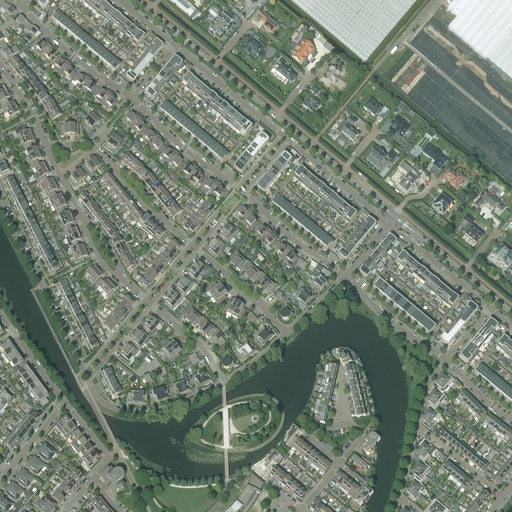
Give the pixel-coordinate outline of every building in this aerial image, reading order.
[(43,8),(44,9),(42,12),(45,15),(48,12),(47,11),(50,7),(41,0),(39,0),(37,3),(39,4),(38,5),(43,8)] [(98,0),(94,0),(89,6),(93,10),(100,1),(98,0)] [(167,0),(189,18),(196,10),(183,0),(167,0)] [(239,0),(241,1),(237,5),(238,5),(238,6),(238,7),(239,8),(240,9),(241,9),(241,8),(242,9),(246,5),(251,9),(256,3),(252,0),(239,0)] [(294,0),(364,59),(414,0),(294,0)] [(454,0),(447,8),(457,16),(470,0),(454,0)] [(511,0),(470,0),(457,16),(448,27),(511,80),(511,0)] [(97,13),(104,4),(100,1),(93,10),(97,13)] [(6,4),(1,8),(6,12),(2,17),(7,21),(4,24),(7,26),(12,19),(10,17),(15,11),(10,7),(11,7),(6,4)] [(104,4),(97,13),(101,16),(108,7),(104,4)] [(104,19),(112,11),(108,8),(108,7),(101,16),(104,19)] [(55,23),(61,15),(63,14),(59,10),(51,19),(55,23)] [(112,11),(104,19),(108,23),(116,14),(116,13),(115,14),(112,11)] [(223,32),(224,31),(223,31),(224,30),(225,30),(226,28),(227,29),(230,25),(229,25),(230,23),(233,20),(224,13),(222,16),(220,18),(220,17),(217,21),(218,21),(214,26),(213,25),(210,29),(212,30),(211,31),(212,31),(211,32),(213,34),(214,33),(214,34),(215,33),(220,37),(223,34),(222,33),(223,32)] [(269,32),(272,35),(278,28),(273,23),(274,22),(271,19),(264,13),(259,19),(266,24),(263,27),(267,30),(266,30),(266,31),(267,30),(269,32),(268,32),(269,32)] [(114,24),(120,17),(116,14),(108,23),(112,26),(114,24)] [(59,26),(65,19),(61,15),(55,23),(56,23),(59,26)] [(15,21),(12,19),(7,26),(9,29),(11,26),(16,30),(21,25),(25,28),(29,24),(25,19),(25,20),(20,16),(15,21)] [(120,17),(114,24),(118,28),(123,21),(120,17)] [(65,19),(59,26),(63,29),(69,22),(65,19)] [(120,33),(127,24),(123,21),(118,28),(116,30),(120,33)] [(69,22),(63,29),(67,32),(73,25),(69,22)] [(29,24),(25,28),(29,32),(25,38),(29,42),(38,32),(34,28),(34,27),(35,27),(29,24)] [(127,24),(120,33),(124,36),(126,34),(131,27),(127,24)] [(73,25),(67,32),(71,35),(77,28),(73,25)] [(7,26),(0,30),(0,32),(1,34),(0,34),(0,47),(1,48),(6,45),(3,40),(9,36),(6,30),(9,29),(7,26)] [(130,37),(135,30),(131,27),(126,34),(130,37)] [(77,28),(71,35),(75,39),(81,32),(77,28)] [(135,30),(130,37),(133,41),(140,33),(139,33),(135,30)] [(81,32),(75,39),(79,42),(85,35),(81,32)] [(144,37),(140,33),(133,41),(131,43),(136,46),(144,37)] [(257,56),(262,50),(263,51),(265,47),(259,42),(261,40),(255,34),(252,37),(250,40),(251,40),(246,46),(247,47),(244,51),(248,55),(252,51),(257,56)] [(85,35),(79,42),(83,45),(89,38),(85,35)] [(89,38),(83,45),(87,49),(93,42),(89,38)] [(152,45),(159,51),(163,47),(161,46),(157,42),(153,39),(149,43),(152,45)] [(39,40),(34,45),(36,48),(38,50),(36,52),(40,56),(49,47),(46,43),(44,45),(41,42),(41,43),(39,40)] [(305,59),(307,58),(306,57),(308,56),(310,54),(310,55),(311,54),(312,55),(314,55),(315,53),(315,51),(314,51),(314,50),(313,50),(314,49),(305,41),(300,47),(299,46),(299,47),(298,46),(296,46),(295,48),(295,50),(296,50),(296,51),(292,57),(301,64),(302,64),(303,64),(303,65),(305,65),(307,63),(307,61),(306,60),(305,59)] [(93,42),(87,49),(91,52),(97,45),(93,42)] [(6,45),(1,48),(3,54),(4,53),(7,59),(19,51),(16,46),(9,50),(6,45)] [(97,45),(91,52),(95,55),(101,48),(97,45)] [(159,51),(152,45),(148,49),(155,55),(158,51),(159,52),(159,51)] [(49,47),(40,56),(44,60),(46,58),(51,63),(56,57),(51,52),(53,51),(49,47)] [(101,48),(95,55),(99,58),(105,51),(101,48)] [(145,53),(152,59),(155,55),(148,49),(145,53)] [(105,51),(99,58),(103,62),(108,55),(105,51)] [(152,59),(145,53),(144,52),(140,56),(142,57),(149,63),(152,59)] [(108,55),(103,62),(107,65),(112,58),(108,55)] [(8,64),(12,68),(21,60),(17,56),(8,64)] [(139,61),(146,67),(149,63),(142,57),(139,61)] [(278,62),(284,67),(288,63),(281,57),(278,62)] [(60,74),(68,64),(64,61),(62,63),(57,58),(52,64),(57,68),(55,70),(60,74)] [(112,58),(107,65),(110,68),(110,69),(116,61),(112,58)] [(172,62),(181,69),(182,70),(185,66),(181,63),(182,62),(177,59),(175,58),(172,62)] [(15,72),(23,66),(19,62),(21,61),(21,60),(12,68),(15,72)] [(120,65),(116,61),(110,69),(114,72),(120,65)] [(146,67),(139,61),(135,65),(142,70),(146,67)] [(169,66),(176,72),(177,73),(181,69),(172,62),(172,63),(169,66)] [(68,64),(60,74),(64,78),(66,75),(71,79),(76,74),(70,69),(72,67),(68,64)] [(132,69),(139,74),(142,70),(135,65),(132,69)] [(23,66),(15,72),(19,76),(28,68),(27,68),(26,69),(23,66)] [(166,70),(173,76),(176,72),(169,66),(166,70)] [(291,83),(295,77),(290,74),(291,73),(289,71),(288,72),(282,66),(277,71),(288,81),(291,83)] [(338,70),(335,67),(334,67),(334,66),(333,66),(332,66),(332,67),(331,67),(331,68),(330,68),(330,69),(330,70),(331,71),(326,78),(324,76),(320,81),(329,88),(332,84),(333,85),(338,79),(337,78),(341,73),(339,71),(340,70),(339,69),(338,70)] [(28,68),(19,76),(22,80),(31,72),(28,68)] [(139,74),(132,69),(129,73),(136,79),(136,78),(139,74)] [(163,74),(169,80),(173,76),(166,70),(163,74)] [(136,79),(129,73),(127,71),(123,75),(127,78),(131,82),(133,83),(136,79)] [(31,72),(22,80),(25,84),(34,76),(31,72)] [(159,78),(166,84),(168,85),(171,81),(169,80),(163,74),(159,78)] [(187,85),(193,78),(189,74),(183,82),(187,85)] [(81,90),(88,79),(84,76),(82,79),(77,75),(73,81),(78,84),(76,87),(81,90)] [(34,76),(25,84),(29,88),(38,80),(34,76)] [(156,82),(163,88),(166,84),(159,78),(156,82)] [(189,90),(197,82),(193,79),(193,78),(187,85),(185,87),(189,90)] [(88,79),(81,90),(86,93),(87,91),(92,94),(97,88),(91,84),(92,82),(88,79)] [(38,80),(29,88),(32,91),(41,83),(38,80)] [(156,82),(153,86),(160,92),(163,88),(156,82)] [(193,94),(201,85),(197,82),(189,90),(193,94)] [(35,95),(44,87),(41,83),(32,91),(35,95)] [(201,85),(193,94),(197,97),(205,88),(201,85)] [(149,89),(156,96),(160,92),(153,86),(150,89),(149,89)] [(44,87),(35,95),(39,99),(38,100),(47,92),(46,92),(43,89),(45,87),(44,87)] [(310,97),(303,105),(303,106),(304,106),(307,109),(309,111),(313,114),(314,114),(320,106),(321,106),(321,105),(320,105),(313,99),(316,95),(319,92),(314,87),(311,90),(314,93),(311,97),(310,97)] [(201,100),(208,91),(205,88),(197,97),(201,100)] [(102,104),(109,94),(105,91),(104,93),(98,89),(94,95),(99,99),(97,101),(102,104)] [(149,89),(146,94),(147,95),(151,99),(152,98),(153,100),(155,101),(158,97),(156,96),(149,89)] [(7,91),(0,95),(0,104),(1,106),(7,102),(5,100),(11,96),(7,91)] [(208,91),(201,100),(205,104),(213,94),(212,94),(208,91)] [(40,103),(52,97),(50,97),(47,92),(38,100),(40,103)] [(113,97),(109,94),(102,104),(107,108),(108,105),(113,109),(118,103),(112,99),(113,97)] [(209,107),(217,97),(213,94),(205,104),(209,107)] [(52,97),(40,103),(40,104),(42,103),(44,107),(54,101),(52,97)] [(217,97),(209,107),(213,110),(220,101),(217,98),(217,97)] [(381,109),(370,100),(364,108),(375,117),(381,109)] [(7,102),(1,106),(2,108),(2,109),(5,114),(17,106),(14,101),(8,105),(7,102)] [(47,112),(57,106),(57,105),(55,106),(53,102),(55,101),(54,101),(44,107),(47,112)] [(217,113),(225,104),(224,104),(220,101),(213,110),(217,113)] [(160,110),(164,113),(170,106),(166,102),(160,110)] [(225,104),(217,113),(221,117),(228,107),(225,104)] [(17,106),(5,114),(7,113),(10,117),(9,118),(10,121),(16,117),(15,115),(19,112),(18,110),(19,109),(17,106)] [(57,106),(47,112),(49,116),(60,110),(57,106)] [(168,116),(174,109),(170,106),(164,113),(168,116)] [(224,120),(232,111),(228,108),(229,107),(228,107),(221,117),(220,117),(224,120)] [(105,117),(107,113),(99,108),(96,111),(105,117)] [(174,109),(168,116),(172,119),(178,112),(174,109)] [(60,110),(49,116),(52,121),(62,115),(60,110)] [(232,111),(224,120),(228,124),(236,114),(232,111)] [(91,113),(87,117),(95,125),(97,123),(98,124),(103,119),(95,112),(92,115),(91,113)] [(126,124),(130,128),(139,119),(136,115),(134,117),(129,112),(124,118),(128,122),(126,124)] [(178,112),(172,119),(176,123),(182,116),(178,112)] [(232,127),(240,118),(236,114),(228,124),(232,127)] [(182,116),(176,123),(180,126),(186,119),(182,116)] [(95,125),(87,117),(88,118),(82,125),(89,132),(93,128),(93,127),(95,125)] [(347,123),(339,132),(342,136),(343,134),(353,143),(354,141),(355,142),(357,139),(356,139),(359,136),(351,129),(356,122),(350,117),(346,122),(347,123)] [(397,129),(396,129),(398,131),(396,133),(401,138),(410,127),(397,117),(391,124),(397,129)] [(240,118),(232,127),(236,130),(244,121),(240,118)] [(139,119),(130,128),(135,132),(137,130),(141,134),(146,129),(141,124),(143,122),(139,119)] [(186,119),(180,126),(184,129),(190,122),(186,119)] [(240,134),(248,124),(248,123),(247,124),(244,121),(236,130),(240,134)] [(190,122),(184,129),(188,132),(193,125),(190,122)] [(69,135),(69,123),(63,124),(63,126),(59,126),(60,137),(66,137),(66,135),(69,135)] [(74,123),(69,123),(69,135),(73,135),(73,136),(79,136),(78,125),(74,125),(74,123)] [(248,124),(240,134),(244,137),(252,127),(248,124)] [(193,125),(188,132),(192,136),(197,129),(193,125)] [(24,129),(17,132),(18,135),(20,140),(33,135),(32,132),(31,133),(30,130),(25,132),(24,129)] [(197,129),(192,136),(196,139),(201,132),(197,129)] [(147,130),(142,135),(144,138),(146,140),(144,142),(148,146),(158,137),(154,133),(152,135),(150,132),(147,130)] [(110,140),(120,147),(123,142),(121,141),(123,138),(115,132),(111,137),(112,137),(110,140)] [(201,132),(196,139),(200,142),(205,135),(201,132)] [(33,135),(20,140),(20,141),(22,140),(24,145),(22,145),(24,149),(30,146),(29,143),(35,141),(33,135)] [(205,135),(200,142),(203,145),(209,139),(205,135)] [(258,140),(265,146),(269,141),(268,140),(268,139),(263,136),(262,135),(258,140)] [(158,137),(148,146),(153,150),(155,148),(159,153),(164,147),(159,142),(161,141),(158,137)] [(209,139),(203,145),(208,149),(213,142),(209,139)] [(120,147),(110,140),(108,143),(107,142),(104,147),(112,153),(115,150),(117,152),(120,147)] [(265,146),(258,140),(254,144),(261,150),(264,146),(265,146)] [(213,142),(208,149),(211,152),(217,145),(213,142)] [(254,144),(250,149),(257,155),(258,155),(257,154),(261,150),(254,144)] [(211,152),(215,155),(221,148),(217,145),(211,152)] [(425,148),(424,149),(423,150),(423,152),(425,154),(426,154),(433,159),(432,160),(435,162),(434,165),(439,169),(441,166),(442,166),(447,160),(437,152),(437,151),(436,150),(435,150),(428,145),(425,148)] [(30,146),(24,149),(25,152),(26,151),(28,156),(26,157),(39,152),(37,147),(31,149),(30,146)] [(163,160),(168,164),(176,154),(172,151),(171,153),(165,148),(161,154),(165,158),(163,160)] [(221,148),(215,155),(219,158),(218,159),(219,159),(225,152),(221,148)] [(373,158),(371,161),(374,164),(377,161),(379,164),(379,165),(382,168),(387,162),(384,159),(386,157),(383,154),(380,150),(379,151),(376,148),(370,155),(373,158)] [(257,155),(250,149),(246,153),(254,160),(257,155)] [(393,161),(397,156),(391,151),(387,156),(393,161)] [(39,152),(26,157),(29,163),(30,166),(37,163),(36,160),(41,158),(40,156),(41,155),(39,152)] [(127,154),(128,155),(122,162),(126,165),(132,158),(133,156),(129,152),(127,154)] [(225,152),(219,159),(223,162),(229,155),(225,152)] [(242,158),(249,164),(253,160),(254,160),(246,153),(245,152),(241,157),(242,158)] [(176,154),(168,164),(172,168),(174,166),(179,170),(184,164),(178,159),(180,158),(176,154)] [(281,159),(288,165),(289,166),(291,165),(296,160),(294,158),(292,160),(290,159),(291,158),(286,155),(285,154),(281,159)] [(456,159),(461,163),(465,159),(459,155),(456,159)] [(92,160),(89,162),(95,170),(102,164),(96,156),(91,159),(92,160)] [(130,169),(136,161),(132,158),(126,165),(130,169)] [(249,164),(242,158),(239,163),(246,169),(246,168),(249,164)] [(288,165),(281,159),(280,159),(281,159),(277,164),(284,169),(288,165)] [(136,161),(130,169),(134,172),(140,164),(136,161)] [(95,170),(89,162),(87,165),(86,163),(81,167),(88,175),(95,170)] [(401,175),(398,178),(398,180),(400,181),(401,181),(402,180),(403,181),(399,186),(407,193),(410,188),(412,190),(415,187),(413,186),(417,181),(416,181),(421,176),(404,162),(400,167),(409,175),(405,180),(403,178),(404,178),(404,176),(402,175),(401,175)] [(37,163),(30,166),(32,169),(34,169),(36,173),(34,174),(47,168),(45,165),(44,165),(43,163),(38,166),(37,163)] [(242,174),(246,169),(239,163),(234,168),(236,169),(240,173),(240,172),(242,174)] [(144,168),(140,164),(134,172),(137,175),(137,176),(144,168)] [(284,169),(277,164),(274,168),(273,168),(280,174),(284,169)] [(189,180),(196,170),(192,167),(191,169),(185,165),(181,171),(186,174),(184,177),(189,180)] [(7,167),(0,170),(0,176),(1,177),(6,174),(8,177),(14,173),(13,170),(10,172),(7,167)] [(75,174),(82,183),(81,182),(88,175),(81,167),(76,171),(77,172),(75,174)] [(140,179),(150,171),(145,167),(144,168),(137,176),(140,179)] [(47,168),(34,174),(37,180),(38,179),(39,182),(45,179),(44,176),(50,173),(47,168)] [(280,174),(273,168),(269,173),(276,179),(280,174)] [(293,177),(297,181),(305,171),(301,168),(293,177)] [(196,170),(189,180),(194,184),(195,181),(200,185),(205,179),(199,175),(200,172),(196,170)] [(452,181),(449,184),(456,189),(459,185),(460,186),(461,186),(462,184),(462,183),(461,182),(465,178),(458,173),(456,175),(450,170),(445,176),(450,180),(450,179),(452,181)] [(150,171),(140,179),(141,178),(144,182),(153,175),(150,171)] [(297,181),(301,184),(309,175),(305,172),(306,172),(305,171),(297,181)] [(276,179),(269,173),(266,178),(273,183),(276,179)] [(82,183),(75,174),(72,176),(71,175),(67,179),(73,187),(76,185),(78,186),(82,183)] [(105,183),(112,178),(108,174),(101,179),(104,182),(105,183)] [(147,186),(157,179),(153,175),(144,182),(147,186)] [(309,175),(301,184),(305,187),(313,178),(309,175)] [(4,187),(5,189),(16,183),(15,183),(12,178),(4,183),(5,186),(4,187)] [(45,179),(39,182),(41,185),(40,185),(43,190),(55,183),(53,178),(47,181),(45,179)] [(108,187),(115,182),(112,178),(105,183),(104,182),(102,183),(104,186),(106,185),(108,187)] [(273,183),(266,178),(262,182),(262,181),(261,182),(269,188),(273,183)] [(313,178),(305,187),(309,191),(317,182),(313,178)] [(157,179),(147,186),(150,190),(160,183),(160,182),(158,184),(155,180),(157,179)] [(210,195),(217,184),(213,181),(212,183),(206,179),(202,185),(207,189),(205,191),(210,195)] [(111,191),(118,186),(115,182),(108,187),(110,190),(111,191)] [(269,188),(261,182),(257,187),(259,188),(263,192),(265,193),(269,188)] [(317,182),(309,191),(313,194),(321,184),(320,185),(317,182)] [(16,183),(5,189),(6,191),(7,190),(9,193),(19,188),(16,183)] [(55,183),(43,190),(46,195),(48,198),(54,195),(53,192),(57,189),(56,187),(57,186),(55,183)] [(154,194),(163,187),(160,183),(150,190),(154,194)] [(217,184),(210,195),(215,198),(217,196),(219,197),(218,199),(221,201),(227,193),(224,190),(223,191),(220,189),(221,187),(217,184)] [(321,184),(313,194),(317,197),(325,188),(321,184)] [(114,195),(121,190),(118,186),(111,191),(110,190),(109,191),(111,194),(112,193),(114,195)] [(163,187),(154,194),(157,198),(166,191),(163,187)] [(19,188),(9,193),(11,196),(9,197),(10,199),(21,193),(19,188)] [(325,188),(317,197),(317,198),(321,201),(329,191),(325,188)] [(121,190),(114,195),(117,198),(118,199),(125,194),(121,190)] [(160,202),(169,195),(166,191),(157,198),(160,202)] [(329,191),(321,201),(325,204),(333,194),(332,194),(329,191)] [(86,192),(79,198),(82,202),(89,196),(90,198),(92,196),(90,194),(88,195),(86,192)] [(21,193),(10,199),(11,201),(13,200),(14,203),(24,198),(21,193)] [(478,200),(474,205),(479,210),(483,205),(482,204),(484,202),(487,204),(486,204),(494,211),(497,208),(501,212),(504,208),(500,204),(500,203),(488,193),(483,199),(481,198),(478,201),(478,200)] [(54,195),(48,198),(50,201),(49,201),(52,206),(62,200),(64,199),(63,196),(62,197),(60,194),(55,197),(54,195)] [(121,203),(128,198),(125,194),(118,199),(117,198),(115,199),(117,202),(119,201),(121,203)] [(333,194),(325,204),(329,207),(337,198),(333,194)] [(163,206),(173,199),(169,195),(160,202),(163,206)] [(89,196),(82,202),(85,206),(92,200),(90,198),(89,196)] [(276,207),(282,199),(278,196),(272,203),(276,207)] [(452,205),(441,196),(432,206),(443,215),(452,205)] [(24,198),(14,203),(16,206),(14,207),(15,209),(26,203),(25,204),(23,199),(24,199),(24,198)] [(128,198),(121,203),(123,206),(124,207),(131,202),(128,198)] [(337,198),(329,207),(333,210),(340,201),(337,198)] [(62,200),(52,206),(55,211),(57,214),(60,212),(63,211),(61,208),(67,204),(64,199),(62,200)] [(166,210),(174,204),(171,200),(173,199),(163,206),(166,210)] [(280,209),(286,203),(282,199),(276,207),(277,206),(280,209)] [(92,200),(85,206),(88,210),(95,204),(96,206),(98,204),(96,202),(94,203),(92,200)] [(201,205),(210,213),(213,209),(204,201),(201,205)] [(340,201),(333,210),(337,214),(344,205),(340,201)] [(127,211),(134,206),(131,202),(124,207),(123,206),(121,207),(123,210),(125,208),(127,211)] [(26,203),(15,209),(16,211),(18,210),(19,213),(29,208),(26,203)] [(284,213),(290,206),(286,203),(280,209),(284,213)] [(95,204),(88,210),(92,214),(99,208),(96,206),(95,204)] [(170,214),(179,206),(177,208),(174,204),(166,210),(170,214)] [(210,213),(201,205),(200,206),(202,207),(199,211),(207,217),(210,213)] [(344,205),(337,214),(341,217),(348,208),(344,205)] [(134,206),(127,211),(129,214),(130,215),(137,210),(134,206)] [(179,206),(170,214),(173,218),(182,211),(179,206)] [(288,216),(294,209),(290,206),(284,213),(288,216)] [(29,208),(19,213),(21,216),(19,217),(20,219),(31,213),(29,208)] [(99,208),(92,214),(95,218),(102,212),(103,214),(104,212),(102,210),(101,211),(99,208)] [(348,208),(341,217),(345,220),(353,211),(352,210),(352,211),(348,208)] [(242,222),(251,213),(248,210),(246,211),(243,209),(238,214),(240,216),(238,218),(242,222)] [(292,219),(298,212),(294,209),(288,216),(292,219)] [(134,219),(141,214),(137,210),(130,215),(129,214),(128,215),(130,218),(131,216),(134,219)] [(60,212),(57,214),(58,217),(59,216),(61,221),(72,217),(70,211),(64,214),(63,211),(60,212)] [(102,212),(95,218),(98,222),(105,216),(108,214),(106,211),(104,212),(103,214),(102,212)] [(207,217),(199,211),(196,214),(194,213),(203,221),(207,217)] [(353,211),(345,220),(349,224),(357,214),(353,211)] [(296,223),(302,216),(298,212),(292,219),(296,223)] [(31,213),(20,219),(21,221),(23,220),(24,222),(33,218),(31,213)] [(191,217),(200,225),(203,221),(194,213),(191,217)] [(251,213),(242,222),(246,227),(248,224),(253,229),(258,223),(253,219),(255,217),(251,213)] [(141,214),(134,219),(137,223),(146,215),(144,217),(141,214)] [(141,229),(149,219),(146,215),(137,223),(142,227),(141,228),(141,229)] [(467,215),(463,219),(470,226),(474,221),(467,215)] [(105,216),(98,222),(101,226),(108,220),(109,221),(111,220),(109,218),(107,219),(105,216)] [(300,226),(306,219),(302,216),(296,223),(300,226)] [(72,217),(61,221),(63,226),(62,227),(63,230),(70,228),(69,225),(74,223),(73,220),(74,220),(72,217)] [(200,225),(191,217),(188,221),(187,221),(197,229),(200,225)] [(33,218),(24,222),(26,227),(36,222),(33,218)] [(108,220),(101,226),(104,230),(111,224),(114,222),(112,219),(111,220),(109,221),(108,220)] [(149,219),(141,229),(145,232),(152,223),(149,220),(149,219)] [(304,229),(310,222),(306,219),(300,226),(304,229)] [(365,223),(373,229),(376,225),(375,224),(375,223),(370,220),(369,219),(365,223)] [(197,229),(187,221),(183,225),(185,227),(184,228),(187,231),(188,230),(193,233),(196,229),(197,229)] [(360,225),(369,233),(372,229),(373,229),(365,223),(363,221),(360,225)] [(36,222),(26,227),(29,232),(38,227),(36,222)] [(308,232),(314,225),(310,222),(304,229),(308,232)] [(149,235),(156,226),(152,223),(145,232),(149,235)] [(111,224),(104,230),(107,233),(108,234),(115,228),(116,229),(117,228),(115,226),(114,227),(111,224)] [(224,230),(233,238),(239,231),(230,224),(228,226),(228,227),(227,228),(227,227),(224,230)] [(261,241),(270,232),(267,228),(265,230),(260,225),(255,231),(263,239),(261,241)] [(312,236),(318,229),(314,225),(308,232),(312,236)] [(369,233),(360,225),(357,229),(366,237),(369,233)] [(470,227),(468,225),(463,231),(465,234),(476,244),(483,236),(471,226),(470,227)] [(156,226),(149,235),(153,238),(160,229),(156,226)] [(38,227),(29,232),(30,234),(28,235),(29,237),(40,231),(38,227)] [(70,228),(63,230),(65,233),(66,233),(68,238),(79,233),(78,230),(77,231),(76,228),(71,230),(70,228)] [(115,228),(108,234),(111,238),(118,232),(116,229),(115,228)] [(160,229),(153,238),(157,242),(164,233),(160,229)] [(316,239),(321,232),(318,229),(312,236),(316,239)] [(354,233),(362,240),(366,237),(357,229),(354,233)] [(233,238),(224,230),(221,234),(222,234),(221,236),(221,235),(219,238),(224,242),(226,240),(229,243),(233,238)] [(40,231),(29,237),(30,239),(32,238),(33,241),(42,237),(39,232),(41,232),(40,231)] [(112,244),(121,236),(123,235),(120,231),(118,232),(111,238),(114,242),(112,243),(112,244)] [(270,232),(261,241),(266,245),(268,243),(270,245),(269,247),(271,249),(272,247),(277,242),(272,237),(274,235),(270,232)] [(320,242),(325,235),(321,232),(316,239),(320,242)] [(68,238),(65,239),(69,247),(70,247),(76,244),(75,241),(81,239),(79,233),(68,238)] [(352,239),(359,244),(362,240),(354,233),(355,235),(352,239)] [(42,237),(33,241),(35,245),(44,241),(46,240),(44,235),(42,237)] [(323,246),(329,239),(325,235),(320,242),(323,245),(323,246)] [(121,236),(112,244),(114,247),(125,242),(121,236)] [(386,240),(393,246),(397,242),(395,241),(396,241),(391,237),(389,236),(386,240)] [(348,241),(356,248),(359,244),(352,239),(351,237),(348,241)] [(224,242),(219,238),(217,240),(216,241),(215,241),(212,244),(222,252),(228,245),(224,242)] [(329,239),(323,246),(327,249),(333,242),(329,239)] [(399,239),(397,242),(402,246),(404,243),(405,244),(402,247),(404,248),(406,246),(399,239)] [(167,245),(177,253),(177,252),(180,248),(176,245),(177,243),(173,240),(172,242),(171,240),(167,245)] [(393,246),(386,240),(386,241),(383,245),(390,250),(393,246)] [(44,241),(35,245),(38,250),(46,246),(44,241)] [(344,245),(353,252),(356,248),(348,241),(344,245)] [(125,247),(126,249),(128,248),(126,245),(125,246),(123,243),(125,242),(114,247),(115,247),(117,251),(125,247)] [(76,244),(70,247),(71,250),(73,255),(86,250),(84,245),(78,247),(76,244)] [(222,252),(212,244),(209,247),(209,248),(210,248),(209,249),(207,252),(216,259),(222,252)] [(282,260),(290,249),(286,246),(285,248),(279,244),(275,250),(280,253),(278,256),(282,260)] [(493,250),(491,253),(491,254),(493,256),(497,259),(497,260),(497,261),(499,263),(500,263),(501,262),(507,267),(508,267),(510,264),(511,261),(511,254),(501,246),(499,244),(498,244),(496,247),(493,250)] [(164,249),(173,257),(177,253),(167,245),(168,246),(168,247),(169,247),(166,250),(164,249)] [(341,249),(350,257),(350,256),(353,252),(344,245),(341,249)] [(390,250),(383,245),(380,249),(387,254),(390,250)] [(46,246),(38,250),(39,252),(37,253),(38,255),(48,250),(46,246)] [(125,247),(117,251),(120,256),(128,252),(126,249),(125,247)] [(173,257),(164,249),(161,253),(170,261),(173,257)] [(294,252),(290,249),(282,260),(287,263),(289,261),(294,264),(298,259),(293,254),(294,252)] [(350,257),(341,249),(338,253),(340,256),(345,260),(345,259),(346,261),(350,257)] [(387,254),(380,249),(377,252),(384,258),(386,260),(389,256),(387,254)] [(48,250),(38,255),(39,257),(41,256),(42,259),(52,254),(51,254),(48,250)] [(86,250),(73,255),(75,261),(76,261),(77,264),(83,261),(82,258),(87,256),(86,254),(87,253),(86,250)] [(130,256),(131,258),(132,257),(131,254),(129,255),(128,252),(120,256),(122,260),(130,256)] [(236,266),(243,257),(242,258),(238,255),(239,254),(236,252),(230,259),(231,259),(232,258),(234,259),(230,263),(234,266),(235,265),(236,266)] [(384,258),(377,252),(373,256),(380,262),(384,258)] [(158,257),(167,265),(170,261),(161,253),(158,257)] [(400,265),(407,256),(403,253),(396,261),(400,265)] [(45,263),(54,259),(52,254),(42,259),(45,263)] [(130,256),(122,260),(124,265),(134,260),(132,261),(131,258),(130,256)] [(380,262),(373,256),(370,260),(379,268),(382,264),(380,262)] [(405,267),(411,260),(407,257),(408,257),(407,256),(400,265),(404,268),(405,267)] [(167,265),(158,257),(154,261),(164,269),(167,265)] [(244,270),(250,263),(243,257),(236,266),(237,268),(236,269),(240,271),(243,267),(245,269),(244,270)] [(47,268),(59,262),(59,261),(56,263),(54,259),(45,263),(47,268)] [(127,270),(129,268),(132,271),(137,265),(134,260),(124,265),(127,270)] [(379,268),(370,260),(367,264),(374,270),(376,272),(379,268)] [(411,260),(405,267),(409,270),(415,263),(411,260)] [(151,265),(160,273),(164,269),(154,261),(151,265)] [(59,262),(47,268),(50,273),(56,270),(57,273),(63,270),(59,262)] [(191,269),(201,277),(200,276),(203,271),(205,272),(207,270),(198,262),(196,265),(195,266),(194,266),(195,265),(194,265),(191,269)] [(250,278),(257,269),(250,263),(244,270),(245,270),(245,269),(247,271),(244,275),(248,278),(248,277),(250,278)] [(415,263),(409,270),(407,273),(411,276),(413,274),(419,267),(415,263)] [(374,270),(367,264),(364,268),(363,268),(371,274),(374,270)] [(160,273),(151,265),(152,266),(149,270),(148,269),(157,276),(160,273)] [(314,277),(316,279),(324,287),(325,286),(327,284),(328,283),(329,281),(326,279),(325,278),(326,277),(327,278),(327,277),(331,274),(318,265),(314,270),(319,275),(315,278),(314,277)] [(89,279),(89,280),(99,270),(97,268),(96,268),(95,266),(91,270),(88,268),(83,273),(86,275),(87,274),(90,278),(89,279)] [(419,267),(413,274),(417,277),(423,269),(422,270),(419,267)] [(371,274),(363,268),(360,272),(361,273),(361,274),(365,277),(363,280),(366,282),(368,279),(367,278),(371,274)] [(157,276),(148,269),(145,273),(154,280),(157,276)] [(186,276),(195,284),(196,284),(192,281),(194,279),(197,282),(201,277),(191,269),(189,272),(190,273),(189,274),(188,274),(186,276)] [(258,282),(264,275),(257,269),(250,278),(251,279),(250,280),(254,283),(257,279),(259,281),(258,282)] [(421,280),(427,273),(423,269),(417,277),(421,280)] [(96,286),(101,281),(99,279),(103,274),(99,270),(89,280),(93,284),(94,284),(96,286)] [(154,280),(145,273),(144,273),(146,274),(143,278),(143,277),(141,276),(151,284),(154,280)] [(425,283),(431,276),(427,273),(421,280),(425,283)] [(264,289),(271,281),(264,275),(258,282),(259,281),(261,282),(258,286),(261,289),(262,288),(264,289)] [(151,284),(141,276),(137,281),(139,282),(138,283),(141,286),(142,285),(146,289),(150,284),(150,285),(151,284)] [(180,283),(190,291),(195,284),(186,276),(184,279),(185,279),(184,280),(183,279),(180,283)] [(431,276),(425,283),(423,285),(427,289),(429,287),(435,279),(434,279),(431,276)] [(59,291),(71,285),(67,277),(61,280),(62,282),(56,286),(59,291)] [(310,279),(306,282),(310,286),(314,290),(313,289),(315,288),(318,292),(319,291),(321,290),(322,289),(324,287),(316,279),(314,277),(315,279),(312,282),(310,279)] [(103,291),(112,283),(108,279),(103,283),(101,281),(96,286),(98,288),(99,287),(103,291)] [(433,290),(439,283),(435,279),(429,287),(433,290)] [(271,281),(264,289),(265,291),(264,292),(268,294),(271,290),(273,292),(272,293),(278,286),(271,281)] [(374,288),(379,292),(385,285),(380,281),(374,288)] [(112,283),(103,291),(107,296),(105,297),(108,299),(113,294),(111,292),(115,288),(113,286),(114,286),(112,283)] [(175,290),(184,298),(190,291),(180,283),(177,286),(178,287),(177,288),(175,290)] [(212,297),(223,289),(222,288),(223,287),(220,284),(216,287),(215,284),(216,284),(216,283),(207,290),(212,297)] [(384,295),(391,287),(386,283),(385,285),(379,292),(384,295)] [(435,295),(442,286),(439,283),(433,290),(431,292),(435,295)] [(71,285),(59,291),(61,295),(70,291),(70,290),(69,291),(67,287),(71,285)] [(442,286),(435,295),(439,299),(446,290),(442,286)] [(391,287),(384,295),(388,299),(394,292),(395,291),(391,287)] [(223,289),(212,297),(218,305),(227,298),(226,298),(225,299),(224,297),(228,293),(225,290),(224,291),(223,289)] [(298,293),(307,303),(309,302),(310,300),(311,299),(313,297),(308,294),(310,293),(307,289),(305,291),(303,290),(299,294),(298,293)] [(168,296),(178,305),(184,298),(175,290),(173,292),(173,293),(172,294),(171,293),(172,293),(171,293),(168,296)] [(450,293),(446,290),(439,299),(443,302),(450,293)] [(70,291),(61,295),(63,300),(73,295),(70,291)] [(394,292),(388,299),(392,303),(392,304),(399,296),(394,292)] [(306,305),(307,303),(298,293),(297,293),(299,294),(294,299),(296,300),(293,302),(297,306),(297,305),(298,304),(301,308),(303,307),(304,306),(306,305)] [(447,305),(455,296),(454,295),(454,296),(450,293),(443,302),(447,305)] [(73,295),(63,300),(64,302),(63,303),(64,306),(75,300),(73,295)] [(121,301),(130,309),(131,308),(130,308),(134,304),(130,300),(131,299),(127,296),(126,297),(125,296),(121,301)] [(178,305),(168,296),(165,300),(166,300),(167,301),(166,302),(165,301),(163,304),(172,312),(178,305)] [(399,296),(392,304),(397,307),(403,300),(399,296)] [(455,296),(447,305),(451,308),(453,307),(459,299),(455,296)] [(465,306),(474,314),(478,310),(476,308),(477,308),(472,305),(474,302),(469,297),(466,300),(469,302),(465,306)] [(75,300),(64,306),(65,307),(66,307),(68,309),(77,304),(75,300)] [(232,316),(239,304),(237,303),(238,302),(234,300),(232,304),(229,303),(230,302),(230,301),(224,311),(232,316)] [(403,300),(397,307),(397,308),(398,307),(402,311),(408,304),(403,300)] [(130,309),(121,301),(122,302),(119,306),(118,305),(127,313),(130,309)] [(408,304),(402,311),(406,315),(414,307),(409,303),(408,304)] [(77,304),(68,309),(70,314),(80,309),(77,304)] [(239,304),(232,316),(240,320),(246,311),(245,310),(245,312),(242,310),(245,306),(241,304),(240,305),(239,304)] [(127,313),(118,305),(115,309),(124,316),(127,313)] [(282,312),(283,313),(282,314),(282,315),(282,316),(282,317),(282,318),(283,318),(283,319),(284,319),(285,319),(286,319),(287,319),(288,318),(289,320),(293,315),(291,313),(292,311),(293,312),(287,305),(283,308),(284,310),(282,312)] [(411,319),(419,310),(414,306),(414,307),(406,315),(411,319)] [(464,312),(471,317),(474,314),(465,306),(465,307),(467,308),(464,312)] [(190,323),(198,314),(197,315),(192,311),(193,310),(191,308),(185,315),(186,314),(188,316),(185,320),(188,323),(189,322),(190,323)] [(80,309),(70,314),(72,318),(82,313),(80,309)] [(124,316),(115,309),(111,313),(121,320),(124,316)] [(416,322),(422,316),(424,313),(419,310),(411,319),(412,319),(416,322)] [(471,317),(464,312),(462,310),(458,314),(460,316),(467,321),(471,317)] [(82,313),(72,318),(74,321),(72,322),(73,324),(84,318),(82,313)] [(108,317),(117,324),(121,320),(111,313),(108,317)] [(199,327),(205,320),(198,314),(190,323),(192,324),(191,325),(194,328),(198,324),(200,325),(199,327)] [(147,322),(155,329),(159,324),(161,326),(163,323),(154,316),(151,318),(152,318),(151,319),(150,319),(147,322)] [(422,316),(416,322),(421,326),(426,319),(422,316)] [(467,321),(460,316),(457,319),(464,325),(467,321)] [(105,321),(114,328),(117,324),(108,317),(105,321)] [(84,318),(73,324),(74,326),(76,325),(77,327),(87,323),(84,318)] [(426,319),(421,326),(425,330),(424,330),(425,331),(431,323),(432,322),(428,318),(426,319)] [(464,325),(457,319),(454,323),(461,329),(464,325)] [(205,320),(199,327),(200,326),(202,327),(199,331),(202,334),(203,333),(204,334),(212,325),(205,320)] [(491,320),(487,325),(495,331),(498,327),(497,325),(492,321),(492,322),(491,320)] [(114,328),(105,321),(106,322),(103,326),(111,332),(114,328)] [(155,329),(147,322),(144,326),(145,326),(144,327),(142,330),(148,334),(150,332),(151,334),(155,329)] [(461,329),(454,323),(452,322),(449,326),(451,327),(458,333),(461,329)] [(87,323),(77,327),(79,332),(89,327),(87,323)] [(436,327),(431,323),(425,331),(430,335),(436,327)] [(212,325),(204,334),(206,335),(205,336),(208,339),(212,335),(214,337),(213,338),(219,331),(216,329),(215,330),(211,327),(212,326),(212,325)] [(495,331),(487,325),(484,329),(491,335),(495,331)] [(89,327),(79,332),(82,337),(91,332),(89,327)] [(458,333),(451,327),(447,331),(454,337),(458,333)] [(258,331),(267,341),(269,340),(270,339),(271,337),(273,336),(269,332),(270,331),(270,332),(271,332),(267,328),(265,330),(263,328),(259,332),(258,331)] [(491,335),(484,329),(481,333),(490,340),(493,336),(491,335)] [(148,334),(142,330),(140,332),(139,333),(138,332),(136,336),(145,344),(144,343),(148,338),(146,337),(148,334)] [(266,343),(267,341),(258,331),(259,333),(254,337),(256,338),(253,340),(257,344),(257,343),(258,342),(261,346),(263,345),(264,344),(266,343)] [(454,337),(447,331),(444,335),(451,341),(452,341),(451,341),(454,337)] [(91,332),(82,337),(84,341),(93,336),(91,332)] [(490,340),(481,333),(478,337),(487,344),(490,340)] [(451,341),(444,335),(441,339),(442,341),(446,345),(447,344),(448,345),(451,341)] [(93,336),(84,341),(86,346),(96,341),(93,336)] [(145,344),(136,336),(133,339),(133,340),(133,339),(134,340),(133,341),(132,341),(130,343),(140,351),(145,344)] [(487,344),(478,337),(475,341),(483,348),(487,344)] [(501,350),(508,340),(504,337),(496,347),(501,350)] [(508,340),(501,350),(504,353),(511,344),(508,341),(509,341),(508,340)] [(2,354),(12,347),(8,341),(5,343),(6,343),(2,346),(0,343),(0,347),(0,348),(4,352),(2,353),(2,354)] [(98,346),(96,341),(86,346),(89,351),(98,346)] [(165,355),(176,347),(175,345),(176,345),(173,341),(169,344),(167,342),(168,341),(159,348),(165,355)] [(483,348),(475,341),(471,345),(478,350),(480,352),(483,348)] [(140,351),(130,343),(128,346),(129,346),(128,347),(127,347),(127,346),(124,350),(134,358),(140,351)] [(241,345),(249,357),(251,355),(252,354),(254,353),(255,351),(251,348),(253,347),(250,343),(248,345),(247,343),(242,347),(241,345)] [(249,357),(241,345),(240,346),(242,347),(237,351),(238,352),(236,354),(239,358),(239,357),(240,356),(243,361),(244,360),(246,359),(248,358),(249,357)] [(478,350),(471,345),(468,348),(475,354),(478,350)] [(12,347),(2,354),(6,359),(15,352),(12,347)] [(177,348),(176,347),(165,355),(171,362),(180,355),(179,355),(178,356),(177,354),(181,351),(178,347),(177,348)] [(464,352),(472,358),(475,354),(468,348),(465,352),(464,352)] [(134,358),(124,350),(121,353),(122,354),(121,355),(119,357),(128,365),(130,362),(129,361),(132,357),(134,358)] [(9,363),(19,356),(18,354),(17,355),(15,352),(6,359),(9,363)] [(472,358),(464,352),(461,356),(462,357),(462,358),(466,361),(467,361),(470,364),(474,360),(472,358)] [(224,361),(225,362),(224,362),(224,363),(223,364),(223,365),(223,366),(224,366),(224,367),(225,368),(226,368),(227,368),(228,368),(229,368),(230,369),(235,366),(233,363),(235,362),(230,354),(226,357),(227,359),(224,361)] [(348,355),(344,357),(343,357),(342,357),(341,358),(340,358),(340,359),(340,360),(340,361),(341,361),(341,362),(343,366),(344,366),(350,363),(352,362),(348,355)] [(13,372),(18,368),(16,366),(20,363),(20,364),(23,362),(19,356),(9,363),(9,364),(11,362),(14,367),(11,369),(13,372)] [(346,376),(355,374),(353,366),(351,367),(350,363),(344,366),(345,368),(344,369),(346,376)] [(327,373),(336,375),(338,368),(329,365),(327,373)] [(479,376),(485,368),(481,365),(475,372),(479,376)] [(18,368),(13,372),(15,375),(18,373),(22,377),(20,379),(30,371),(29,369),(28,370),(25,366),(23,368),(24,368),(20,371),(18,368)] [(483,379),(489,372),(485,368),(479,376),(480,376),(483,379)] [(103,379),(113,374),(110,369),(100,374),(103,379)] [(30,371),(20,379),(24,383),(33,376),(30,371)] [(196,373),(203,386),(204,385),(206,384),(208,383),(209,382),(207,377),(208,377),(209,377),(206,372),(203,374),(203,372),(197,375),(196,373)] [(487,382),(493,375),(489,372),(483,379),(487,382)] [(201,387),(203,386),(196,373),(197,375),(192,378),(192,379),(190,381),(192,385),(194,384),(195,389),(197,388),(199,387),(201,387)] [(326,380),(335,382),(336,375),(327,373),(326,380)] [(438,379),(449,387),(454,380),(448,375),(446,378),(441,373),(438,377),(439,378),(438,379)] [(113,374),(103,379),(105,383),(115,379),(113,374)] [(348,383),(357,381),(355,374),(346,376),(348,383)] [(491,385),(497,378),(493,375),(487,382),(491,385)] [(29,387),(37,381),(33,376),(24,383),(24,384),(25,382),(29,387)] [(495,388),(501,382),(497,378),(491,385),(495,388)] [(115,379),(105,383),(108,388),(117,383),(115,379)] [(449,387),(438,379),(435,383),(439,387),(437,389),(446,397),(443,394),(449,387)] [(324,387),(333,389),(335,382),(326,380),(324,387)] [(37,381),(29,387),(32,392),(31,393),(40,386),(37,381)] [(177,382),(182,395),(184,394),(186,393),(187,392),(189,391),(187,387),(188,386),(188,387),(189,387),(187,382),(184,383),(183,381),(178,384),(177,382)] [(350,390),(359,388),(357,381),(348,383),(350,390)] [(180,396),(182,395),(177,382),(177,384),(172,386),(172,388),(170,389),(172,394),(172,393),(173,392),(175,397),(176,397),(178,396),(180,396)] [(499,392),(505,385),(501,382),(495,388),(499,392)] [(117,383),(108,388),(110,392),(120,388),(117,383)] [(503,395),(509,388),(505,385),(499,392),(503,395)] [(34,398),(44,391),(40,386),(31,393),(34,398)] [(323,394),(331,396),(333,389),(324,387),(323,394)] [(120,388),(110,392),(113,398),(122,393),(120,388)] [(351,397),(360,395),(359,388),(350,390),(351,397)] [(507,398),(511,392),(511,390),(509,388),(503,395),(507,398)] [(161,402),(157,389),(157,391),(151,393),(152,394),(149,395),(151,400),(152,399),(153,404),(155,404),(157,403),(159,403),(161,402)] [(157,389),(161,402),(163,402),(165,401),(166,400),(168,399),(166,395),(168,394),(168,395),(167,390),(164,391),(163,389),(157,391),(157,389)] [(446,397),(437,389),(440,392),(438,394),(433,390),(430,394),(431,395),(430,395),(440,404),(446,397)] [(44,391),(34,398),(38,403),(40,402),(43,406),(48,402),(45,398),(46,398),(48,396),(44,391)] [(128,399),(128,398),(130,399),(128,404),(130,404),(134,405),(136,405),(138,391),(137,391),(137,393),(131,392),(131,394),(128,394),(128,399)] [(138,391),(136,405),(138,405),(140,405),(142,405),(144,405),(144,400),(146,400),(145,401),(146,401),(146,395),(143,395),(144,393),(138,393),(138,391)] [(460,403),(468,395),(464,391),(456,399),(460,403)] [(0,397),(0,398),(7,404),(9,402),(10,403),(14,399),(8,393),(6,396),(6,395),(6,394),(4,393),(0,397)] [(321,401),(330,403),(331,396),(323,394),(321,401)] [(353,404),(362,402),(360,395),(351,397),(353,404)] [(429,406),(441,416),(436,412),(435,411),(440,404),(430,395),(426,400),(430,403),(429,406)] [(465,405),(471,399),(468,395),(460,403),(462,402),(465,405)] [(469,409),(475,402),(471,399),(465,405),(469,409)] [(319,408),(328,410),(330,403),(321,401),(319,408)] [(355,411),(364,408),(362,402),(353,404),(355,411)] [(472,412),(479,406),(475,402),(469,409),(472,412)] [(425,414),(433,421),(435,418),(437,420),(441,416),(429,406),(428,406),(435,411),(433,413),(428,409),(425,413),(425,414)] [(479,406),(472,412),(476,416),(475,417),(482,409),(479,406)] [(31,408),(25,415),(35,423),(39,417),(37,415),(36,416),(33,413),(35,411),(31,408)] [(318,415),(327,417),(328,410),(319,408),(318,415)] [(364,408),(355,411),(357,418),(366,416),(364,408)] [(482,409),(475,417),(479,421),(486,413),(482,409)] [(431,423),(433,421),(425,414),(421,419),(425,422),(423,425),(429,430),(433,425),(431,423)] [(23,421),(31,427),(35,423),(25,415),(27,416),(23,421)] [(327,417),(318,415),(316,422),(325,424),(327,417)] [(488,426),(493,418),(489,415),(484,423),(488,426)] [(61,433),(69,426),(68,424),(69,423),(67,421),(68,420),(65,417),(55,426),(59,430),(61,433)] [(492,429),(497,422),(493,418),(488,426),(492,429)] [(31,427),(23,421),(19,425),(27,432),(31,427)] [(496,432),(501,425),(497,422),(492,429),(496,432)] [(27,432),(19,425),(15,430),(23,436),(27,432)] [(61,433),(65,437),(64,437),(67,440),(68,439),(75,433),(73,431),(74,430),(73,428),(73,427),(71,425),(69,426),(61,433)] [(500,435),(505,428),(501,425),(496,432),(500,435)] [(295,436),(299,431),(293,426),(290,430),(291,431),(290,432),(286,434),(286,435),(287,435),(285,438),(287,439),(285,443),(286,443),(286,442),(288,444),(286,446),(287,446),(287,445),(289,447),(289,448),(297,438),(295,436)] [(438,435),(443,438),(449,430),(445,427),(438,435)] [(505,428),(500,435),(504,438),(510,431),(505,428)] [(23,436),(15,430),(12,434),(10,433),(19,441),(23,436)] [(446,442),(452,435),(448,432),(450,430),(449,430),(443,438),(446,442)] [(511,432),(510,431),(504,438),(503,440),(507,443),(511,436),(511,432)] [(68,439),(72,443),(70,444),(72,447),(81,440),(79,438),(80,437),(79,435),(77,432),(75,433),(68,439)] [(377,443),(380,439),(371,432),(365,440),(369,443),(363,451),(365,449),(367,451),(366,451),(367,451),(370,449),(371,450),(371,451),(373,448),(374,448),(374,449),(376,445),(375,444),(377,443)] [(6,438),(15,446),(19,441),(10,433),(6,438)] [(450,445),(456,438),(452,435),(446,442),(450,445)] [(11,451),(15,446),(6,438),(0,445),(4,448),(6,446),(9,448),(9,449),(11,451)] [(292,447),(296,451),(304,442),(303,442),(301,441),(302,440),(299,438),(292,447)] [(454,448),(460,441),(456,438),(450,445),(454,448)] [(72,447),(76,451),(78,454),(80,453),(79,453),(86,447),(84,445),(86,444),(84,442),(85,442),(82,439),(81,440),(72,447)] [(458,452),(464,445),(460,441),(454,448),(458,452)] [(304,442),(296,451),(300,454),(308,445),(307,445),(305,444),(306,444),(304,442)] [(420,448),(430,457),(436,450),(430,445),(428,447),(423,443),(419,447),(420,448)] [(40,449),(51,459),(55,454),(54,453),(56,451),(50,446),(48,448),(45,445),(43,447),(42,446),(40,449)] [(304,457),(311,448),(311,449),(309,447),(308,445),(300,454),(304,457)] [(462,455),(468,448),(464,445),(458,452),(462,455)] [(79,453),(80,453),(83,457),(81,458),(83,461),(84,461),(83,461),(92,454),(90,452),(91,451),(90,449),(88,446),(86,447),(79,453)] [(311,448),(304,457),(308,461),(315,452),(313,451),(313,450),(311,448)] [(430,457),(420,448),(416,453),(420,456),(418,458),(431,469),(426,465),(424,463),(430,457)] [(466,458),(472,451),(468,448),(462,455),(466,458)] [(51,459),(40,449),(38,451),(39,452),(37,455),(40,457),(39,459),(45,464),(46,462),(47,464),(51,459)] [(269,456),(266,458),(266,459),(267,459),(264,462),(265,462),(267,463),(265,467),(265,466),(267,468),(266,470),(273,461),(277,465),(283,458),(274,451),(271,455),(270,457),(269,456)] [(470,461),(476,454),(472,451),(466,458),(470,461)] [(315,452),(308,461),(312,464),(319,455),(317,454),(317,453),(315,452)] [(93,453),(92,454),(83,461),(84,461),(87,465),(87,466),(90,469),(98,461),(96,459),(97,458),(95,456),(96,456),(93,453)] [(474,465),(480,458),(476,454),(470,461),(474,465)] [(319,455),(312,464),(316,467),(323,459),(321,457),(319,455)] [(372,466),(369,464),(370,463),(370,461),(368,460),(367,460),(366,461),(362,458),(360,460),(354,456),(349,462),(354,465),(354,464),(356,465),(358,469),(359,469),(358,468),(359,468),(362,470),(363,468),(366,470),(367,469),(366,469),(368,467),(370,469),(370,468),(369,468),(371,465),(372,466)] [(31,459),(29,462),(41,472),(45,467),(43,466),(45,464),(39,459),(37,461),(34,458),(32,460),(31,459)] [(320,470),(327,461),(327,462),(325,460),(323,458),(323,459),(316,467),(320,470)] [(431,469),(418,458),(424,464),(425,464),(423,467),(418,463),(415,467),(416,467),(415,468),(425,476),(431,469)] [(480,458),(474,465),(478,468),(484,461),(480,458)] [(329,463),(327,461),(320,470),(320,471),(320,470),(324,473),(331,465),(329,464),(329,463)] [(484,461),(478,468),(482,471),(488,464),(484,461)] [(41,472),(29,462),(27,464),(28,465),(26,467),(29,470),(28,472),(34,477),(35,475),(37,476),(41,472)] [(445,474),(452,466),(448,462),(445,465),(443,463),(439,469),(445,474)] [(274,477),(274,478),(281,469),(277,465),(270,474),(272,476),(274,477)] [(511,470),(504,465),(501,468),(508,474),(511,470)] [(452,466),(445,474),(446,473),(450,476),(456,469),(452,466)] [(414,478),(426,488),(421,484),(420,483),(425,476),(415,468),(411,472),(415,476),(414,478)] [(508,474),(501,468),(498,472),(505,478),(508,474)] [(281,469),(274,478),(276,479),(278,480),(278,481),(285,472),(281,469)] [(454,479),(460,472),(456,469),(450,476),(454,479)] [(75,470),(72,474),(79,481),(80,480),(81,479),(83,477),(75,470)] [(107,484),(106,485),(105,485),(105,486),(105,487),(106,487),(106,488),(107,488),(107,487),(109,486),(110,487),(108,488),(112,495),(123,490),(119,483),(120,483),(121,482),(122,481),(122,480),(123,479),(123,478),(123,477),(122,477),(122,476),(122,475),(121,474),(120,473),(119,473),(118,472),(117,472),(116,472),(115,472),(114,473),(113,474),(112,474),(107,470),(99,479),(105,484),(106,483),(107,484)] [(20,472),(18,475),(30,485),(34,480),(32,479),(34,477),(28,472),(27,474),(23,471),(21,473),(20,472)] [(282,484),(289,475),(285,472),(278,481),(280,483),(280,482),(282,484),(281,484),(282,484)] [(343,476),(344,475),(342,474),(341,474),(339,472),(333,480),(337,483),(343,476)] [(458,482),(463,475),(460,472),(454,479),(458,482)] [(505,478),(498,472),(495,476),(493,475),(502,482),(505,478)] [(76,485),(76,484),(78,483),(80,481),(80,480),(79,481),(72,474),(70,473),(67,477),(68,478),(76,485)] [(30,485),(18,475),(16,477),(17,478),(15,480),(19,483),(17,485),(23,490),(25,488),(26,489),(30,485)] [(247,511),(248,511),(250,509),(252,506),(253,504),(255,501),(257,498),(259,495),(260,495),(261,493),(260,492),(260,491),(262,488),(263,484),(252,475),(251,477),(250,480),(249,483),(248,486),(247,486),(246,487),(245,490),(243,493),(242,496),(240,498),(238,501),(236,503),(234,506),(232,508),(230,510),(227,511),(247,511)] [(289,475),(282,484),(284,486),(284,485),(286,487),(285,487),(286,487),(293,478),(289,475)] [(460,487),(467,479),(463,475),(458,482),(461,485),(460,487)] [(502,482),(493,475),(490,479),(498,486),(502,482)] [(340,487),(348,478),(346,477),(345,477),(343,476),(337,483),(336,484),(340,487)] [(73,488),(75,487),(77,485),(76,484),(76,485),(68,478),(65,482),(73,488)] [(293,478),(286,487),(288,489),(290,490),(297,482),(293,478)] [(348,478),(340,487),(344,491),(351,482),(349,480),(349,481),(347,479),(348,479),(348,478)] [(410,487),(420,495),(418,493),(420,491),(422,493),(426,488),(414,478),(413,478),(420,483),(418,486),(413,482),(409,486),(410,486),(410,487)] [(467,479),(460,487),(467,492),(471,487),(469,485),(471,482),(467,479)] [(70,492),(71,490),(72,491),(74,489),(73,488),(65,482),(64,481),(60,485),(70,492)] [(290,490),(289,491),(291,492),(292,492),(294,493),(301,485),(297,482),(290,490)] [(351,482),(344,491),(348,494),(355,486),(356,485),(353,483),(353,484),(351,482),(352,482),(351,482)] [(9,485),(7,488),(19,497),(23,493),(22,492),(23,490),(17,485),(16,487),(12,484),(10,486),(9,485)] [(66,496),(67,496),(68,494),(68,495),(70,493),(70,492),(60,485),(57,489),(66,496)] [(298,497),(305,488),(301,485),(294,493),(293,494),(295,496),(296,495),(298,497)] [(357,487),(355,486),(348,494),(352,497),(359,488),(357,487)] [(354,502),(355,503),(356,501),(358,503),(361,501),(362,502),(362,503),(365,500),(366,500),(366,501),(368,497),(367,497),(369,495),(370,496),(373,492),(367,487),(363,493),(360,490),(352,500),(352,501),(353,500),(355,502),(354,502)] [(414,502),(420,495),(410,487),(406,491),(410,495),(408,497),(414,502)] [(19,497),(7,488),(5,490),(6,491),(4,493),(8,496),(7,498),(12,503),(14,501),(15,502),(19,497)] [(305,488),(298,497),(297,497),(299,499),(300,498),(302,500),(308,492),(304,489),(305,488)] [(63,500),(65,498),(65,499),(67,497),(67,496),(66,496),(57,489),(54,493),(63,500)] [(481,489),(478,494),(486,500),(490,496),(481,489)] [(63,500),(54,493),(50,497),(60,504),(61,502),(62,503),(64,500),(63,500)] [(486,500),(478,494),(479,495),(476,499),(483,504),(486,500)] [(44,497),(40,502),(52,511),(54,509),(53,508),(55,506),(52,503),(53,501),(47,496),(46,498),(44,497)] [(0,503),(8,510),(12,506),(11,504),(12,503),(7,498),(5,500),(2,497),(0,498),(0,503)] [(93,510),(103,503),(101,501),(102,501),(100,498),(98,499),(97,499),(93,501),(94,502),(91,504),(95,509),(93,510)] [(312,509),(314,511),(321,502),(320,503),(317,499),(310,507),(312,509)] [(435,511),(442,505),(435,499),(430,505),(432,507),(428,511),(435,511)] [(471,501),(480,508),(483,504),(476,499),(473,502),(472,501),(471,501)] [(476,511),(480,508),(471,501),(468,505),(476,511)] [(51,511),(52,511),(40,502),(37,506),(38,507),(36,509),(39,511),(51,511)] [(321,502),(314,511),(316,511),(319,511),(325,505),(321,502)] [(7,511),(8,510),(0,503),(0,511),(7,511)] [(94,511),(101,511),(107,507),(106,507),(105,505),(103,503),(93,510),(94,511)]
